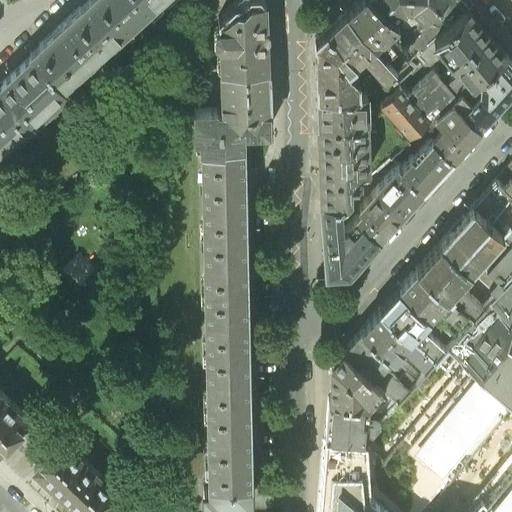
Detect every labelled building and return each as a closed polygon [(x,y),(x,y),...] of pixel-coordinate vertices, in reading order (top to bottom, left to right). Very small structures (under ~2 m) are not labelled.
[(157,0),(86,0),(74,12),(53,31),(31,51),(32,53),(62,85),(92,56),(94,58),(106,46),(151,6),(157,0)] [(224,54),(225,70),(268,69),(266,32),(265,0),(241,0),(240,1),(235,1),(217,17),(218,27),(219,27),(220,41),(218,41),(219,54),(224,54)] [(373,0),(356,0),(346,9),(395,63),(402,57),(406,53),(385,30),(396,19),(373,0)] [(373,0),(396,19),(405,26),(420,19),(424,16),(430,8),(437,0),(373,0)] [(420,19),(405,26),(400,31),(419,52),(434,38),(467,8),(460,0),(437,0),(430,8),(424,16),(420,19)] [(485,29),(467,8),(434,38),(457,66),(460,64),(461,65),(473,79),(476,76),(477,77),(505,53),(485,29)] [(395,63),(346,9),(326,27),(353,58),(362,50),(384,74),(395,63)] [(353,58),(326,27),(321,32),(314,38),(317,92),(358,90),(357,76),(346,64),(353,58)] [(0,149),(65,88),(62,85),(32,53),(4,80),(0,83),(0,149)] [(462,109),(478,123),(511,85),(511,61),(505,53),(477,77),(476,76),(473,79),(470,82),(480,83),(479,92),(472,99),(462,109)] [(461,65),(444,81),(456,94),(463,88),(470,82),(473,79),(461,65)] [(268,69),(225,70),(220,70),(221,110),(217,111),(216,108),(195,109),(196,136),(200,135),(201,145),(203,145),(242,144),(242,130),(269,128),(269,103),(268,69)] [(428,118),(427,119),(430,122),(437,115),(435,113),(451,99),(456,94),(444,81),(433,69),(406,93),(428,118)] [(390,93),(399,85),(399,84),(389,74),(380,82),(390,93)] [(428,118),(406,93),(399,85),(390,93),(382,103),(410,134),(427,119),(428,118)] [(463,88),(456,94),(451,99),(462,109),(472,99),(463,88)] [(367,116),(366,90),(358,90),(317,92),(317,107),(318,123),(365,120),(366,117),(367,116)] [(450,154),(478,123),(462,109),(451,99),(435,113),(437,115),(442,120),(442,126),(432,137),(450,154)] [(369,168),(367,116),(366,117),(365,120),(318,123),(319,161),(321,203),(341,201),(349,194),(349,180),(359,180),(360,169),(369,168)] [(450,154),(432,137),(431,136),(413,156),(412,154),(400,167),(421,186),(450,154)] [(203,145),(204,204),(244,202),(243,176),(242,144),(203,145)] [(511,161),(496,179),(511,193),(511,161)] [(400,167),(396,163),(374,188),(399,211),(421,186),(400,167)] [(511,193),(496,179),(472,205),(511,241),(511,193)] [(399,211),(374,188),(358,206),(361,208),(355,215),(377,235),(399,211)] [(341,201),(321,203),(321,210),(326,271),(347,269),(377,235),(355,215),(345,226),(340,226),(339,214),(344,214),(343,204),(341,201)] [(204,204),(204,260),(244,258),(244,240),(244,202),(204,204)] [(440,241),(470,268),(486,283),(511,254),(511,241),(472,205),(440,241)] [(459,289),(454,285),(470,268),(440,241),(417,267),(472,318),(483,306),(461,287),(459,289)] [(511,254),(486,283),(496,291),(511,274),(511,254)] [(204,260),(205,317),(246,315),(245,288),(244,258),(204,260)] [(462,329),(472,318),(417,267),(398,287),(428,315),(437,305),(452,320),(462,329)] [(511,352),(494,339),(511,319),(511,274),(496,291),(483,306),(472,318),(462,329),(453,338),(447,345),(463,360),(465,362),(466,361),(509,395),(511,398),(511,352)] [(398,287),(379,308),(435,359),(445,347),(419,324),(428,315),(398,287)] [(425,369),(435,359),(379,308),(361,328),(391,355),(399,346),(425,369)] [(205,317),(206,374),(247,373),(246,345),(246,315),(205,317)] [(462,329),(452,320),(443,329),(453,338),(462,329)] [(397,399),(417,379),(408,370),(399,380),(382,366),(391,355),(361,328),(342,349),(343,350),(381,385),(392,394),(397,399)] [(330,397),(368,400),(381,385),(343,350),(330,363),(330,397)] [(376,452),(367,463),(371,488),(407,511),(413,511),(426,498),(468,446),(481,430),(495,413),(509,395),(466,361),(465,362),(463,360),(376,452)] [(206,374),(207,431),(248,430),(247,402),(247,373),(206,374)] [(0,444),(3,441),(4,442),(21,425),(20,423),(27,416),(0,390),(0,444)] [(397,399),(392,394),(381,407),(386,411),(397,399)] [(386,411),(381,407),(378,409),(367,408),(368,400),(330,397),(328,397),(325,432),(364,435),(386,411)] [(249,465),(248,430),(207,431),(209,489),(203,489),(203,508),(222,508),(222,502),(249,501),(249,465)] [(367,463),(376,452),(366,443),(364,435),(325,432),(318,510),(318,511),(407,511),(371,488),(367,463)] [(57,492),(78,511),(97,511),(110,498),(116,492),(60,439),(54,446),(53,445),(38,461),(39,462),(32,469),(57,492)] [(511,511),(511,456),(466,511),(511,511)] [(124,511),(110,498),(97,511),(124,511)]
